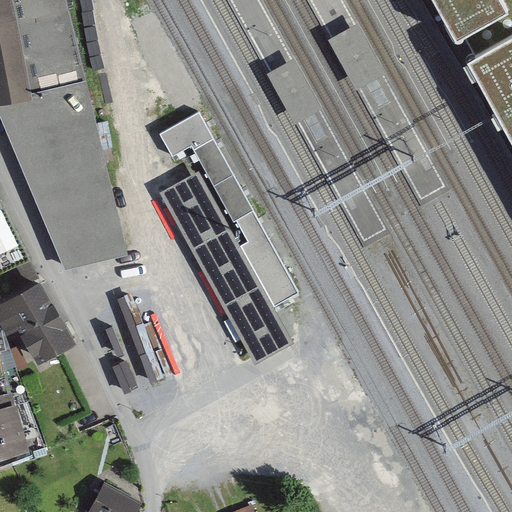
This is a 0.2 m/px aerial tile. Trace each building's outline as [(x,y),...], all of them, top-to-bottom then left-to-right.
[(0,0),(0,81),(7,102),(69,260),(122,251),(65,13),(62,0),(0,0)] [(511,0),(425,0),(451,46),(511,13),(511,12),(511,0)] [(511,33),(459,63),(511,159),(511,33)] [(223,136),(198,150),(242,231),(268,217),(223,136)] [(292,341),(199,174),(162,194),(256,361),(274,351),(292,341)] [(13,208),(1,181),(0,181),(0,237),(16,230),(9,213),(13,208)] [(87,348),(49,282),(0,310),(0,319),(11,339),(31,327),(54,367),(87,348)] [(155,376),(181,366),(147,282),(121,292),(155,376)] [(0,463),(35,455),(24,405),(0,410),(0,463)] [(139,511),(146,501),(104,477),(83,511),(139,511)] [(252,511),(249,503),(225,511),(252,511)]
